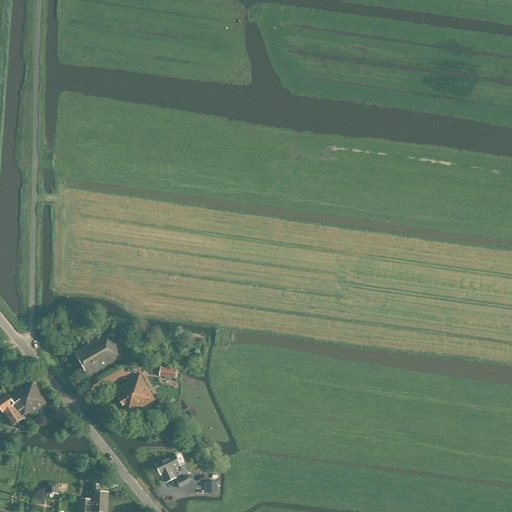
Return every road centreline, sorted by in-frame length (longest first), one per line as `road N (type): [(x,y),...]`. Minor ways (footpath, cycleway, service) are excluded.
road 1 (unclassified): [(33,356),(45,0)]
road 2 (track): [(262,193),(40,166)]
road 3 (tertiary): [(154,511),(33,356)]
